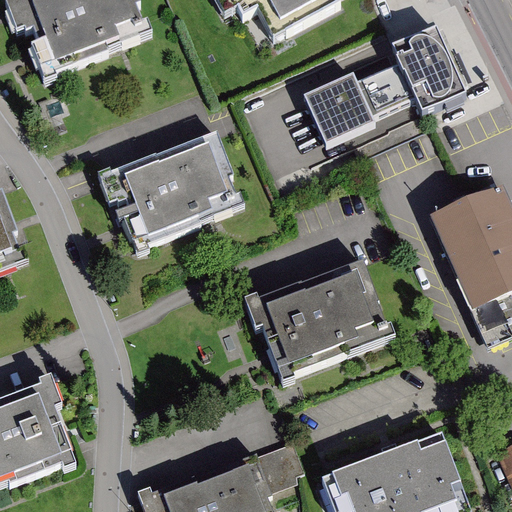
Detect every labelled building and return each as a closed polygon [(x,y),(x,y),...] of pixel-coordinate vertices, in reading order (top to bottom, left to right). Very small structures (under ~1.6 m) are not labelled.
[(149,43),(130,0),(41,0),(0,17),(11,43),(28,36),(35,53),(24,58),(36,89),(149,43)] [(205,0),(220,26),(231,20),(237,31),(246,26),(262,56),(338,16),(329,0),(205,0)] [(416,100),(423,115),(468,95),(438,28),(394,48),(401,65),(416,100)] [(373,118),(416,100),(401,65),(358,83),(373,118)] [(305,98),(326,148),(376,126),(373,118),(358,83),(355,76),(305,98)] [(243,216),(213,143),(95,191),(105,217),(115,213),(134,261),(243,216)] [(511,287),(511,199),(501,176),(427,212),(473,307),(511,287)] [(0,203),(0,281),(20,274),(9,245),(15,243),(0,203)] [(396,348),(369,274),(247,318),(274,392),(396,348)] [(0,499),(83,469),(52,386),(0,405),(0,499)] [(473,511),(447,441),(315,489),(323,511),(473,511)] [(511,456),(495,465),(511,505),(511,456)] [(277,511),(260,468),(145,511),(277,511)]
